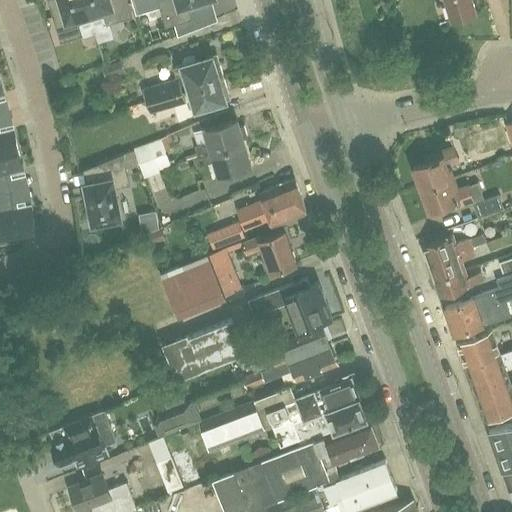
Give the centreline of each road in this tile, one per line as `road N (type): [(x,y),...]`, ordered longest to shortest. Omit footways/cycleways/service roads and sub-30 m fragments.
road 1 (tertiary): [(484,511),(342,125)]
road 2 (tertiary): [(305,138),(439,511)]
road 3 (residential): [(3,0),(66,215),(64,241),(0,280)]
road 4 (residential): [(342,125),(484,94)]
road 5 (tertiary): [(263,0),(305,138)]
road 6 (tertiary): [(342,125),(304,0)]
